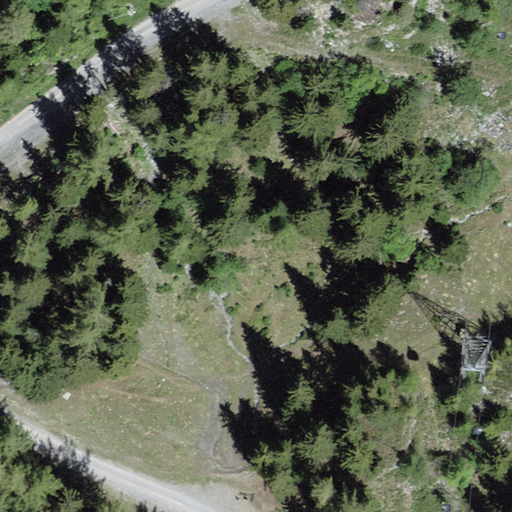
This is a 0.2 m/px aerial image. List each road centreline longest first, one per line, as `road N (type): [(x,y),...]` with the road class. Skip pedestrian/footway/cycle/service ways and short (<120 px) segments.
road 1 (track): [(249,0),(166,37),(0,157)]
road 2 (track): [(0,410),(192,511)]
